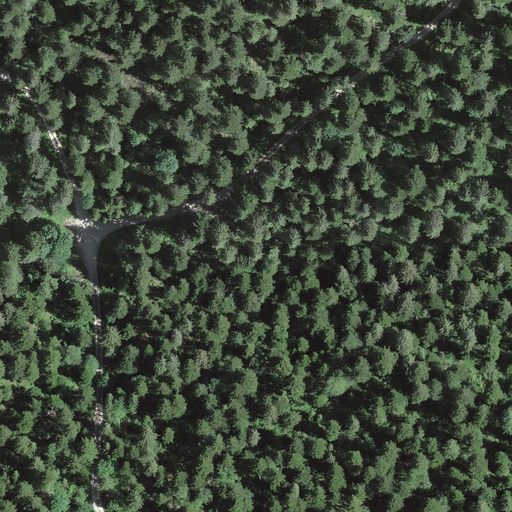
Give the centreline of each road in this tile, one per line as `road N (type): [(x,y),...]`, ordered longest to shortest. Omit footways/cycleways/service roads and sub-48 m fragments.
road 1 (track): [(458,0),(425,35),(337,89),(244,179),(209,199),(84,232),(41,112),(22,84),(0,72)]
road 2 (track): [(84,232),(96,311),(98,511)]
